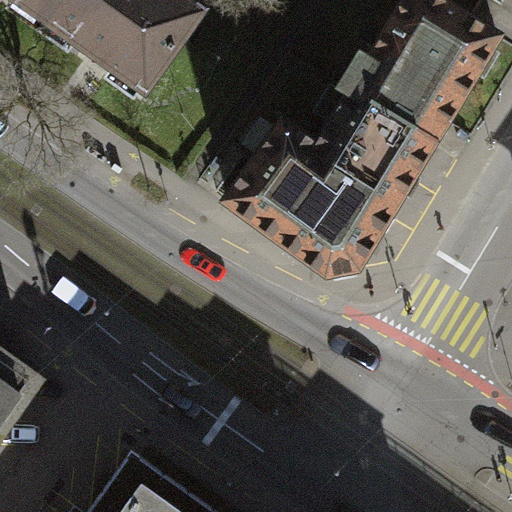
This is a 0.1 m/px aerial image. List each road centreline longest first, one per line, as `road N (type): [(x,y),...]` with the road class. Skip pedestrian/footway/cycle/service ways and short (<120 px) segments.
road 1 (tertiary): [(407,377),(160,240),(0,129)]
road 2 (tertiary): [(123,345),(330,498)]
road 3 (residential): [(123,345),(3,511)]
road 4 (residential): [(407,377),(511,205)]
road 5 (tertiary): [(0,248),(123,345)]
road 6 (residential): [(330,498),(407,377)]
road 7 (tertiary): [(511,440),(407,377)]
